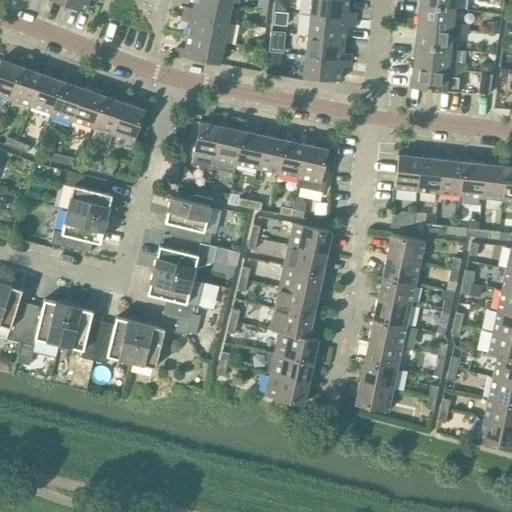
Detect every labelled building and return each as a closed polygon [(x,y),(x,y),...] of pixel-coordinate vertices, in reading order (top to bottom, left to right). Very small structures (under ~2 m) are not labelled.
[(53,0),(84,12),(88,0),(93,0),(97,1),(97,0),(53,0)] [(228,23),(232,3),(218,0),(194,0),(193,8),(185,7),(183,14),(228,23)] [(311,0),(310,15),(355,20),(355,13),(347,12),(348,0),(311,0)] [(420,0),(420,5),(455,9),(455,0),(420,0)] [(420,5),(418,25),(467,30),(468,24),(453,22),(455,9),(420,5)] [(224,43),(228,23),(183,14),(182,20),(190,22),(188,35),(224,43)] [(310,15),(308,35),(344,39),(346,26),(354,27),(355,20),(310,15)] [(418,25),(415,45),(450,49),(452,35),(466,37),(467,30),(418,25)] [(219,64),(224,43),(188,35),(185,48),(177,47),(175,55),(219,64)] [(306,55),(350,60),(351,53),(343,52),(344,39),(308,35),(306,55)] [(415,45),(413,65),(462,71),(463,64),(455,64),(457,50),(450,49),(415,45)] [(350,60),(306,55),(303,77),(339,81),(341,66),(349,67),(350,60)] [(21,67),(0,60),(0,59),(0,94),(10,98),(21,67)] [(462,71),(413,65),(411,87),(457,92),(459,77),(462,77),(462,71)] [(42,74),(21,67),(10,98),(31,106),(42,74)] [(480,73),(478,93),(489,94),(491,74),(480,73)] [(42,74),(31,106),(51,113),(62,81),(42,74)] [(72,120),(82,88),(62,81),(51,113),(72,120)] [(72,120),(92,127),(103,95),(82,88),(72,120)] [(123,102),(103,95),(92,127),(112,134),(123,102)] [(123,102),(112,134),(134,141),(145,110),(123,102)] [(215,159),(222,126),(200,122),(193,154),(215,159)] [(243,131),(222,126),(215,159),(236,164),(243,131)] [(236,164),(257,168),(264,136),(243,131),(236,164)] [(257,168),(278,173),(285,140),(264,136),(257,168)] [(16,149),(18,141),(7,137),(4,144),(16,149)] [(278,173),(299,177),(306,145),(285,140),(278,173)] [(18,141),(16,149),(27,153),(30,145),(18,141)] [(306,145),(299,177),(297,187),(323,192),(325,182),(321,181),(328,150),(306,145)] [(58,162),(60,154),(48,151),(46,159),(58,162)] [(60,154),(58,162),(69,165),(71,157),(60,154)] [(395,185),(395,186),(394,188),(417,190),(421,157),(398,154),(395,185)] [(417,190),(438,193),(442,159),(421,157),(417,190)] [(438,193),(460,195),(464,162),(442,159),(438,193)] [(100,172),(102,165),(90,162),(88,170),(100,172)] [(464,162),(460,195),(481,197),(485,164),(464,162)] [(481,197),(503,200),(507,166),(485,164),(481,197)] [(102,165),(100,172),(112,175),(113,167),(102,165)] [(73,186),(67,209),(106,219),(112,194),(104,193),(107,180),(68,171),(65,184),(73,186)] [(206,199),(208,191),(196,188),(194,196),(206,199)] [(208,191),(206,199),(217,202),(219,194),(208,191)] [(173,223),(170,235),(208,245),(212,232),(204,230),(210,206),(171,196),(165,221),(173,223)] [(249,208),(250,200),(238,198),(237,206),(249,208)] [(250,200),(249,208),(260,210),(262,202),(250,200)] [(291,216),(292,209),(281,206),(279,214),(291,216)] [(67,209),(62,232),(54,230),(51,243),(89,253),(92,241),(100,243),(106,219),(67,209)] [(292,209),(291,216),(303,219),(304,211),(292,209)] [(390,227),(398,228),(413,230),(414,213),(401,211),(396,215),(392,215),(390,227)] [(293,222),(288,244),(327,253),(331,231),(293,222)] [(434,232),(435,224),(423,223),(422,231),(434,232)] [(250,236),(257,237),(260,226),(252,224),(250,236)] [(435,224),(434,232),(446,233),(447,225),(435,224)] [(477,237),(478,229),(466,228),(465,235),(477,237)] [(478,229),(477,237),(489,238),(490,230),(478,229)] [(387,255),(419,262),(424,240),(391,233),(387,255)] [(170,235),(167,247),(159,245),(153,269),(192,279),(195,267),(212,261),(216,247),(208,245),(170,235)] [(257,237),(250,236),(247,247),(255,249),(257,237)] [(468,254),(476,256),(479,244),(471,242),(468,254)] [(288,244),(283,266),(322,274),(327,253),(288,244)] [(387,255),(382,276),(415,283),(419,262),(387,255)] [(451,268),(459,270),(461,258),(453,257),(451,268)] [(239,278),(247,279),(250,268),(242,266),(239,278)] [(283,266),(279,287),(317,295),(322,274),(283,266)] [(459,270),(451,268),(448,280),(456,282),(459,270)] [(166,298),(162,313),(190,319),(200,281),(192,279),(153,269),(147,294),(166,298)] [(511,291),(511,269),(506,269),(501,290),(511,291)] [(462,281),(470,283),(473,271),(465,270),(462,281)] [(382,276),(378,298),(410,304),(415,283),(382,276)] [(247,279),(239,278),(237,289),(244,291),(247,279)] [(470,283),(462,281),(460,293),(468,295),(470,283)] [(0,337),(5,339),(20,342),(30,304),(18,301),(22,289),(0,282),(0,337)] [(279,287),(274,308),(313,316),(317,295),(279,287)] [(442,311),(450,312),(454,292),(442,290),(440,298),(444,299),(442,311)] [(511,291),(501,290),(497,311),(511,314),(511,291)] [(378,298),(373,319),(406,325),(410,304),(378,298)] [(42,307),(30,304),(20,342),(34,346),(36,338),(59,344),(68,305),(44,299),(42,307)] [(102,322),(90,319),(92,311),(68,305),(59,344),(82,349),(80,357),(93,360),(102,322)] [(229,320),(237,322),(240,310),(232,308),(229,320)] [(308,338),(308,337),(313,316),(274,308),(269,330),(279,332),(279,331),(308,338)] [(450,312),(442,311),(439,322),(447,324),(450,312)] [(511,336),(511,314),(497,311),(492,332),(511,336)] [(453,324),(461,325),(463,314),(456,312),(453,324)] [(159,327),(140,323),(131,361),(155,367),(164,330),(187,335),(190,319),(162,313),(159,327)] [(108,356),(131,361),(140,323),(141,320),(136,319),(135,321),(116,317),(114,325),(102,322),(93,360),(106,364),(108,356)] [(373,319),(369,340),(401,347),(406,325),(373,319)] [(237,322),(229,320),(226,332),(234,334),(237,322)] [(461,325),(453,324),(451,335),(458,337),(461,325)] [(274,353),(313,361),(318,339),(308,337),(308,338),(279,331),(279,332),(274,353)] [(511,336),(492,332),(487,354),(496,356),(497,355),(511,358),(511,336)] [(369,340),(364,361),(397,368),(401,347),(369,340)] [(437,354),(445,356),(448,344),(440,342),(437,354)] [(219,362),(227,364),(229,352),(222,351),(219,362)] [(308,382),(313,361),(274,353),(265,351),(268,368),(267,373),(270,374),(308,382)] [(445,356),(437,354),(435,366),(443,367),(445,356)] [(511,358),(497,355),(496,356),(492,377),(511,381),(511,358)] [(449,367),(456,369),(459,357),(451,356),(449,367)] [(392,389),(397,368),(364,361),(360,382),(392,389)] [(227,364),(219,362),(216,374),(224,376),(227,364)] [(456,369),(449,367),(446,379),(454,381),(456,369)] [(308,382),(270,374),(265,396),(303,404),(308,382)] [(511,403),(511,381),(492,377),(488,398),(511,403)] [(392,389),(360,382),(355,404),(387,411),(392,389)] [(428,396),(436,398),(439,386),(431,385),(428,396)] [(436,398),(428,396),(426,408),(434,410),(436,398)] [(440,410),(447,411),(450,400),(442,398),(440,410)] [(511,425),(511,403),(488,398),(483,419),(511,425)] [(447,411),(440,410),(437,421),(445,423),(447,411)] [(511,444),(511,425),(483,419),(479,441),(511,448),(511,444)]
